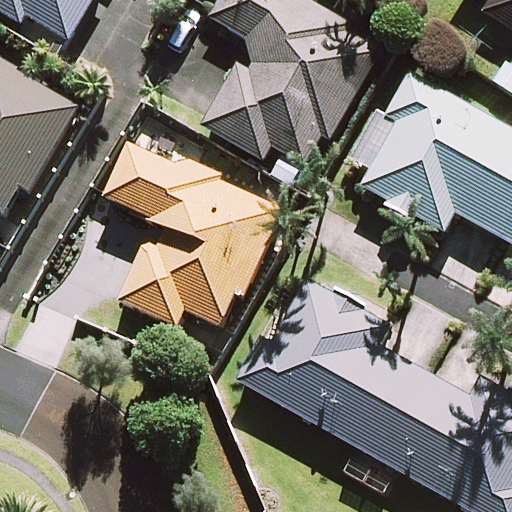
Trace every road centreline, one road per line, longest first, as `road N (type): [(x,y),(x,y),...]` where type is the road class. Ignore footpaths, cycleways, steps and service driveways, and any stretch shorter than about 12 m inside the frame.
road 1 (residential): [(138,511),(109,455),(44,407),(0,388)]
road 2 (residential): [(511,337),(375,267)]
